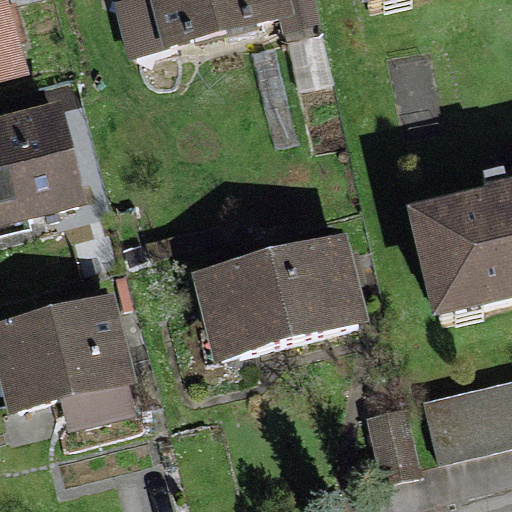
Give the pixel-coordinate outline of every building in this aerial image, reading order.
[(143,0),(161,66),(272,37),(262,0),(143,0)] [(262,0),(272,37),(275,47),(312,37),(302,0),(262,0)] [(354,0),(360,27),(486,0),(354,0)] [(0,82),(17,78),(0,21),(0,82)] [(0,243),(86,224),(62,121),(0,135),(0,243)] [(511,206),(405,229),(429,337),(511,319),(511,206)] [(217,373),(355,341),(334,253),(196,286),(217,373)] [(0,406),(5,427),(125,395),(105,317),(0,344),(0,406)] [(511,395),(422,414),(436,478),(511,461),(511,395)] [(367,511),(408,511),(394,453),(356,462),(367,511)]
